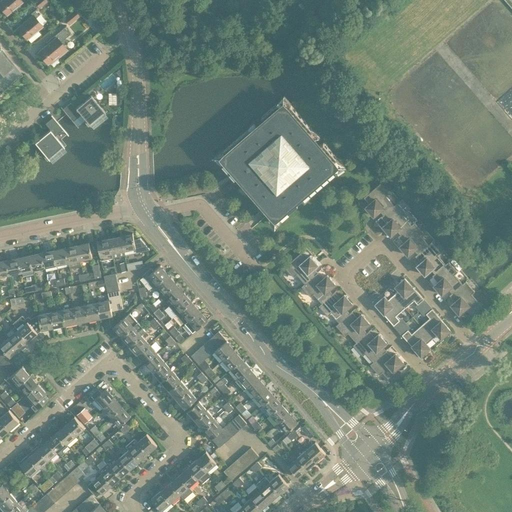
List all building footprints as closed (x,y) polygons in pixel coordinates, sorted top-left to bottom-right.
[(20,0),(0,0),(0,6),(0,8),(3,12),(4,11),(6,14),(8,12),(9,14),(16,8),(15,7),(22,1),(20,0)] [(438,0),(429,0),(417,11),(425,20),(442,5),(438,0)] [(442,5),(425,20),(433,29),(451,14),(442,5)] [(35,17),(39,14),(34,9),(31,13),(32,14),(17,27),(20,30),(19,31),(23,36),(25,36),(27,38),(28,37),(30,38),(37,32),(35,31),(42,25),(35,17)] [(69,24),(79,15),(75,9),(64,18),(69,24)] [(451,14),(433,29),(442,38),(459,23),(451,14)] [(98,32),(104,27),(97,19),(91,23),(98,32)] [(390,19),(380,26),(392,41),(401,33),(390,19)] [(459,23),(442,38),(450,47),(467,33),(459,23)] [(60,41),(70,33),(64,26),(51,37),(52,39),(38,51),(41,55),(40,56),(44,61),(45,60),(47,63),(49,61),(50,63),(67,49),(60,41)] [(380,26),(371,33),(384,48),(392,41),(380,26)] [(371,33),(363,40),(375,55),(384,48),(371,33)] [(467,33),(450,47),(458,56),(474,41),(467,33)] [(363,40),(353,48),(367,63),(375,55),(363,40)] [(474,41),(458,56),(466,65),(483,50),(474,41)] [(353,48),(345,55),(358,70),(367,63),(353,48)] [(0,91),(2,90),(18,77),(17,76),(19,74),(0,50),(0,91)] [(420,51),(413,64),(424,73),(441,70),(439,59),(433,51),(420,51)] [(345,55),(335,62),(349,79),(358,70),(345,55)] [(387,68),(370,83),(379,92),(396,78),(387,68)] [(483,85),(482,85),(491,94),(502,84),(494,75),(483,85)] [(396,78),(379,92),(387,101),(403,87),(396,78)] [(502,84),(491,94),(499,104),(511,94),(502,84)] [(482,85),(471,95),(479,104),(491,94),(482,85)] [(403,87),(387,101),(395,110),(411,96),(403,87)] [(88,123),(104,111),(91,95),(75,108),(70,102),(62,109),(72,121),(81,114),(88,123)] [(471,95),(459,105),(468,114),(479,104),(471,95)] [(491,95),(480,104),(488,114),(499,104),(491,95)] [(411,96),(395,110),(403,119),(419,105),(411,96)] [(317,135),(290,104),(284,97),(262,117),(267,126),(260,130),(254,123),(216,156),(232,174),(215,184),(173,193),(175,200),(206,194),(212,196),(214,190),(235,177),(236,179),(245,173),(249,180),(242,186),(262,209),(247,222),(252,228),(267,215),(275,224),(298,205),(292,195),(300,191),(305,198),(343,165),(324,143),(314,148),(310,141),(317,135)] [(479,104),(468,114),(476,123),(487,114),(479,104)] [(419,105),(403,119),(411,128),(427,114),(419,105)] [(427,114),(411,128),(420,137),(435,124),(427,114)] [(55,136),(63,129),(53,117),(45,123),(50,129),(34,142),(47,158),(63,145),(55,136)] [(444,129),(427,144),(434,153),(452,138),(444,129)] [(453,138),(435,153),(442,162),(460,146),(453,138)] [(460,147),(443,162),(450,172),(468,156),(460,147)] [(469,156),(450,172),(458,180),(476,165),(469,156)] [(476,165),(459,180),(466,189),(484,174),(476,165)] [(484,174),(467,189),(475,198),(492,183),(484,174)] [(386,196),(389,194),(380,183),(364,197),(370,204),(366,207),(374,216),(380,211),(383,215),(384,215),(394,206),(386,196)] [(511,193),(507,188),(499,196),(511,210),(511,208),(511,193)] [(403,216),(406,213),(397,203),(394,206),(384,215),(383,215),(381,217),(387,223),(383,227),(391,236),(397,230),(401,235),(411,225),(403,216)] [(420,235),(423,233),(414,222),(411,225),(401,235),(398,236),(404,243),(400,246),(408,255),(414,250),(418,254),(429,245),(428,245),(420,235)] [(133,240),(132,233),(120,236),(124,251),(134,248),(135,253),(148,250),(149,250),(139,239),(133,240)] [(112,253),(124,251),(120,236),(109,238),(112,253)] [(112,253),(109,238),(97,241),(101,260),(113,258),(112,253)] [(80,260),(92,257),(89,242),(77,245),(80,260)] [(437,255),(440,252),(431,242),(428,245),(429,245),(418,254),(415,256),(421,262),(417,266),(425,275),(431,269),(435,274),(446,264),(445,264),(437,255)] [(80,260),(77,245),(65,247),(68,263),(68,262),(70,268),(81,266),(80,260)] [(56,265),(68,263),(65,247),(53,250),(56,265)] [(44,267),(56,265),(53,250),(41,252),(44,267)] [(33,270),(44,267),(41,252),(29,255),(33,270)] [(310,256),(306,259),(301,253),(285,267),(294,277),(297,274),(305,284),(316,274),(312,270),(318,265),(310,256)] [(21,272),(33,270),(29,255),(18,257),(21,272)] [(10,275),(21,272),(18,257),(6,260),(10,275)] [(0,276),(10,275),(6,260),(0,260),(0,276)] [(454,274),(458,272),(449,261),(445,264),(446,264),(435,274),(433,276),(438,282),(434,285),(442,294),(448,289),(452,293),(452,294),(463,284),(462,284),(454,274)] [(116,273),(125,271),(124,262),(114,264),(116,273)] [(94,278),(101,277),(99,264),(92,265),(94,278)] [(156,285),(169,273),(160,264),(153,271),(150,268),(142,276),(152,288),(156,285)] [(327,275),(323,279),(318,272),(316,274),(305,284),(302,286),(311,297),(314,294),(322,303),(333,294),(329,290),(335,284),(327,275)] [(117,279),(116,273),(112,274),(104,275),(105,279),(105,282),(117,279)] [(164,294),(177,283),(169,273),(156,285),(164,294)] [(413,287),(405,278),(396,286),(399,290),(394,295),(405,308),(414,300),(418,304),(424,299),(413,287)] [(105,279),(97,281),(98,287),(106,286),(105,282),(105,279)] [(106,288),(118,285),(117,279),(105,282),(106,286),(106,288)] [(472,294),(475,291),(466,281),(462,284),(463,284),(452,294),(452,293),(450,295),(455,301),(451,305),(459,314),(465,308),(471,316),(482,306),(472,294)] [(172,303),(184,291),(177,283),(164,294),(172,303)] [(33,291),(37,290),(35,284),(32,285),(32,286),(24,287),(26,292),(33,291)] [(108,293),(119,291),(118,285),(106,288),(108,293)] [(109,300),(121,297),(119,291),(108,293),(109,300)] [(176,314),(192,300),(184,291),(172,303),(168,305),(176,314)] [(344,295),(340,298),(335,292),(333,294),(322,303),(319,306),(328,316),(331,313),(339,323),(350,314),(350,313),(346,309),(352,304),(344,295)] [(396,316),(405,308),(394,295),(388,300),(385,296),(376,304),(384,313),(383,313),(394,325),(400,320),(396,316)] [(25,303),(23,297),(23,296),(10,299),(12,306),(25,303)] [(112,311),(123,308),(122,303),(121,297),(109,300),(110,305),(112,311)] [(109,300),(97,302),(100,317),(112,315),(112,311),(110,305),(109,300)] [(184,323),(200,309),(192,300),(176,314),(184,323)] [(97,302),(85,305),(88,320),(89,321),(97,320),(97,318),(100,317),(97,302)] [(77,322),(88,320),(85,305),(73,307),(77,322)] [(65,325),(77,322),(73,307),(62,310),(65,325)] [(442,321),(442,320),(432,308),(426,314),(430,318),(421,326),(432,339),(438,334),(441,338),(450,330),(442,321)] [(192,333),(208,319),(200,309),(184,323),(192,333)] [(62,310),(50,312),(53,327),(65,325),(62,310)] [(361,314),(358,318),(352,311),(350,313),(350,314),(339,323),(336,325),(345,336),(348,333),(356,342),(367,333),(363,329),(369,323),(361,314)] [(50,312),(38,315),(41,329),(41,330),(53,327),(50,312)] [(121,336),(138,321),(130,312),(113,327),(121,336)] [(19,319),(13,324),(15,326),(28,341),(37,333),(37,332),(39,331),(41,329),(38,315),(33,317),(31,319),(30,317),(27,317),(25,319),(23,320),(19,319)] [(155,328),(160,324),(157,320),(152,325),(155,328)] [(141,334),(145,330),(138,321),(121,336),(129,345),(141,334)] [(24,344),(28,341),(15,326),(12,329),(15,332),(9,337),(19,349),(21,349),(25,346),(24,344)] [(426,344),(432,339),(421,326),(412,334),(408,329),(402,335),(412,347),(413,346),(421,356),(430,348),(426,344)] [(178,334),(180,333),(177,329),(172,334),(175,337),(181,344),(184,341),(178,334)] [(213,335),(221,344),(226,340),(218,331),(213,335)] [(379,334),(375,337),(369,331),(367,333),(356,342),(353,345),(362,355),(365,353),(373,362),(384,353),(384,352),(380,348),(386,343),(379,334)] [(9,337),(4,332),(0,335),(0,346),(3,350),(7,354),(10,357),(19,349),(9,337)] [(149,344),(141,334),(129,345),(137,354),(149,344)] [(217,348),(221,344),(213,335),(209,339),(217,348)] [(214,351),(217,348),(209,339),(204,343),(212,352),(214,351)] [(222,360),(234,350),(226,340),(221,344),(217,348),(214,351),(222,360)] [(208,356),(212,352),(204,343),(200,347),(208,356)] [(145,363),(157,353),(149,344),(137,354),(145,363)] [(203,360),(208,356),(200,347),(195,351),(203,360)] [(230,369),(242,359),(234,350),(222,360),(230,369)] [(395,353),(392,357),(386,350),(384,352),(384,353),(373,362),(370,364),(379,375),(382,372),(391,382),(401,372),(397,368),(403,362),(395,353)] [(198,365),(203,360),(195,351),(190,356),(198,365)] [(153,372),(165,362),(157,353),(145,363),(153,372)] [(11,359),(10,357),(7,354),(0,360),(0,364),(2,367),(11,359)] [(6,371),(15,363),(11,359),(2,367),(6,371)] [(238,378),(250,368),(242,359),(230,369),(238,378)] [(161,381),(173,371),(165,362),(153,372),(161,381)] [(10,376),(19,368),(15,363),(6,371),(10,376)] [(18,385),(30,375),(22,366),(19,368),(10,376),(6,380),(14,389),(18,385)] [(247,387),(258,377),(250,368),(238,378),(235,380),(244,390),(247,387)] [(168,390),(180,379),(173,371),(161,381),(168,390)] [(30,375),(18,385),(26,394),(38,384),(30,375)] [(254,396),(266,386),(258,377),(247,387),(254,396)] [(177,399),(189,389),(180,379),(168,390),(177,399)] [(220,379),(216,384),(220,388),(225,384),(220,379)] [(46,393),(39,386),(38,384),(26,394),(34,403),(32,405),(36,410),(48,399),(45,395),(46,393)] [(262,405),(274,395),(266,386),(254,396),(262,405)] [(103,407),(115,397),(107,388),(101,393),(98,389),(87,398),(91,403),(95,399),(103,407)] [(185,408),(196,398),(189,389),(177,399),(185,408)] [(16,403),(8,394),(3,399),(11,408),(16,403)] [(270,414),(282,404),(274,395),(262,405),(270,414)] [(111,417),(123,406),(115,397),(103,407),(111,417)] [(195,420),(207,410),(198,401),(187,411),(195,420)] [(19,404),(17,402),(16,403),(11,408),(13,409),(12,410),(19,417),(25,412),(19,404)] [(278,423),(290,413),(282,404),(270,414),(278,423)] [(119,426),(131,415),(123,406),(111,417),(119,426)] [(85,408),(77,414),(85,423),(86,422),(90,419),(92,416),(85,408)] [(0,418),(10,429),(19,421),(9,409),(0,416),(0,418)] [(203,429),(214,419),(207,410),(195,420),(203,429)] [(286,432),(298,422),(290,413),(278,423),(286,432)] [(242,427),(246,423),(238,414),(234,418),(242,427)] [(75,436),(85,428),(74,416),(65,424),(75,436)] [(0,436),(0,437),(10,429),(0,418),(0,436)] [(237,431),(242,427),(234,418),(229,422),(237,431)] [(220,430),(223,428),(214,419),(203,429),(211,438),(216,434),(220,430)] [(233,435),(237,431),(229,422),(225,426),(233,435)] [(310,438),(315,433),(305,423),(302,426),(300,424),(294,429),(290,432),(295,437),(298,434),(297,432),(301,428),(310,438)] [(66,444),(75,436),(65,424),(56,432),(66,444)] [(228,439),(233,435),(225,426),(223,428),(220,430),(228,439)] [(224,443),(228,439),(220,430),(216,434),(224,443)] [(56,432),(47,440),(57,452),(58,451),(61,455),(65,452),(63,450),(68,446),(66,444),(56,432)] [(148,453),(157,445),(147,434),(138,442),(148,453)] [(219,447),(224,443),(216,434),(211,438),(219,447)] [(134,438),(125,446),(128,450),(138,461),(148,453),(138,442),(134,438)] [(48,460),(57,452),(47,440),(38,448),(48,460)] [(316,461),(325,453),(315,441),(306,450),(316,461)] [(38,448),(37,446),(27,454),(29,456),(39,468),(48,460),(38,448)] [(254,460),(258,456),(250,447),(246,451),(254,460)] [(129,469),(138,461),(128,450),(119,457),(129,469)] [(307,469),(316,461),(306,450),(297,457),(307,469)] [(207,471),(216,463),(205,451),(196,459),(207,471)] [(249,464),(254,460),(246,451),(241,455),(249,464)] [(245,468),(249,464),(241,455),(237,459),(245,468)] [(30,475),(39,468),(29,456),(20,464),(30,475)] [(120,477),(129,469),(119,457),(110,465),(120,477)] [(298,477),(307,469),(297,457),(287,465),(298,477)] [(207,471),(196,459),(187,467),(198,478),(202,483),(211,475),(207,471)] [(240,472),(245,468),(237,459),(232,463),(240,472)] [(110,465),(108,462),(99,470),(99,471),(111,485),(120,477),(110,465)] [(235,476),(240,472),(232,463),(228,467),(235,476)] [(81,479),(85,475),(78,466),(73,470),(81,479)] [(189,486),(198,478),(187,467),(178,474),(189,486)] [(231,480),(235,476),(228,467),(223,471),(231,480)] [(58,470),(53,475),(57,480),(62,475),(58,470)] [(76,483),(81,479),(73,470),(68,474),(76,483)] [(102,493),(111,485),(99,471),(95,474),(96,475),(96,478),(89,484),(98,495),(101,492),(102,493)] [(279,493),(289,485),(287,483),(282,477),(279,473),(269,481),(279,493)] [(72,487),(76,483),(68,474),(64,478),(72,487)] [(188,486),(189,486),(178,474),(169,482),(179,494),(183,499),(192,491),(188,486)] [(286,474),(282,477),(287,483),(290,480),(286,474)] [(53,484),(57,480),(53,475),(49,479),(53,484)] [(269,481),(264,476),(255,484),(257,486),(270,501),(279,493),(269,481)] [(68,491),(72,487),(64,478),(60,482),(68,491)] [(63,495),(68,491),(60,482),(55,486),(63,495)] [(171,502),(179,494),(169,482),(160,490),(171,502)] [(0,501),(10,493),(2,484),(0,485),(0,501)] [(58,499),(63,495),(55,486),(50,490),(58,499)] [(261,509),(270,501),(257,486),(248,494),(251,497),(261,509)] [(54,503),(58,499),(50,490),(46,494),(54,503)] [(161,510),(171,502),(160,490),(151,498),(161,510)] [(0,505),(5,511),(6,511),(18,502),(10,493),(0,501),(0,505)] [(50,506),(54,503),(46,494),(42,497),(50,506)] [(95,507),(99,503),(91,494),(87,498),(95,507)] [(45,510),(50,506),(42,497),(37,501),(45,510)] [(247,511),(257,511),(261,509),(251,497),(242,505),(247,511)] [(90,511),(95,507),(87,498),(82,502),(90,511)] [(38,511),(43,511),(45,510),(37,501),(32,505),(38,511)] [(25,511),(26,511),(18,502),(6,511),(25,511)] [(89,511),(90,511),(82,502),(78,506),(83,511),(89,511)] [(107,511),(100,503),(99,503),(95,507),(90,511),(89,511),(107,511)]
